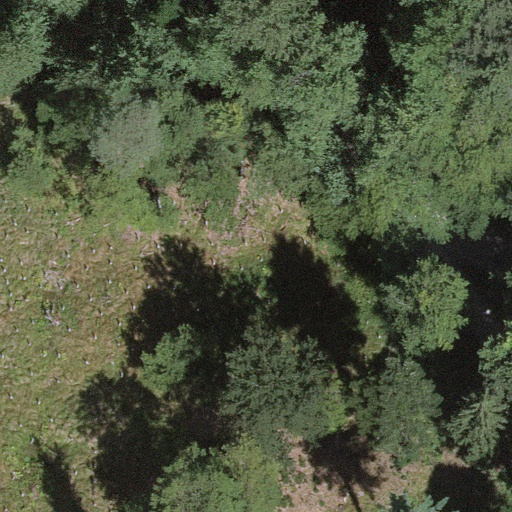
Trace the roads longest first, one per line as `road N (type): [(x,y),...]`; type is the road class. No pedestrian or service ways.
road 1 (track): [(224,0),(511,360)]
road 2 (track): [(511,272),(387,198)]
